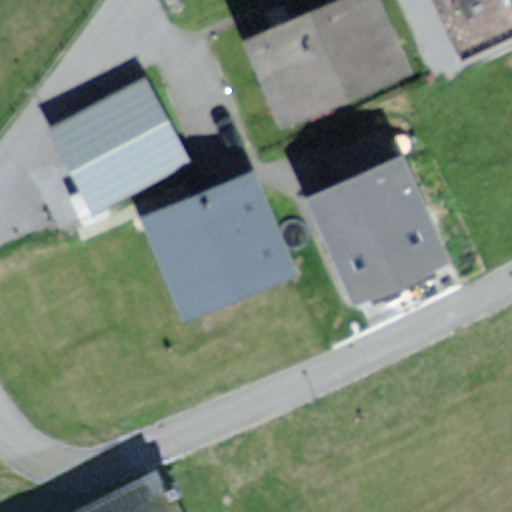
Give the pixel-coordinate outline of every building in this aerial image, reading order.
[(388,0),(383,0),(253,51),(283,128),(418,74),(388,0)] [(155,91),(62,137),(106,224),(199,177),(155,91)] [(422,136),(299,185),(357,329),(480,280),(422,136)] [(255,192),(150,237),(196,342),(301,296),(255,192)] [(182,511),(176,502),(152,511),(182,511)]
